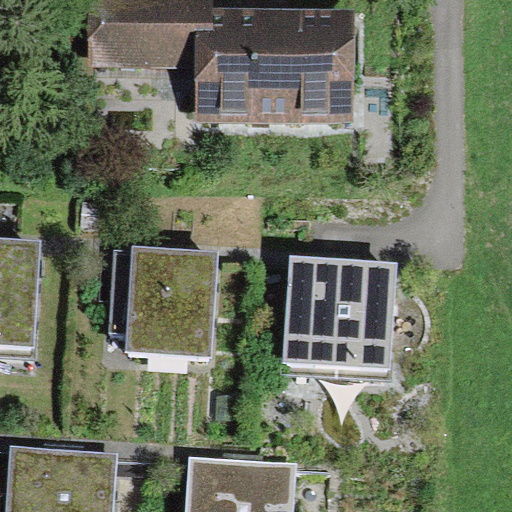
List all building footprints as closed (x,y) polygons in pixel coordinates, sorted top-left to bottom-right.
[(216,42),(216,15),(215,0),(79,0),(80,71),(196,71),(196,41),(216,42)] [(283,15),(216,15),(216,42),(196,41),(196,71),(196,130),(355,130),(355,15),(283,15)] [(0,246),(0,355),(35,358),(42,248),(0,246)] [(176,259),(134,256),(128,361),(212,367),(219,262),(176,259)] [(346,267),(289,263),(283,373),(391,378),(397,269),(346,267)] [(68,453),(11,450),(7,511),(115,511),(119,456),(68,453)] [(246,464),(190,460),(186,511),(295,511),(298,466),(246,464)]
